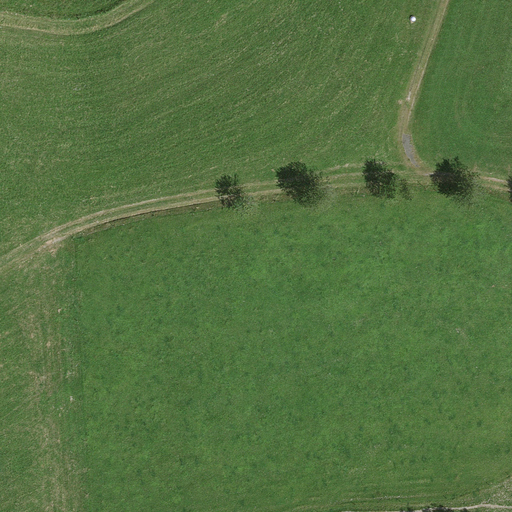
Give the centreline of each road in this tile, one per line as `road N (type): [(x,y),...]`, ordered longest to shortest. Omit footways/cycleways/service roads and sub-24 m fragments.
road 1 (track): [(424,177),(144,207),(65,230),(0,264)]
road 2 (track): [(424,177),(402,125),(444,0)]
